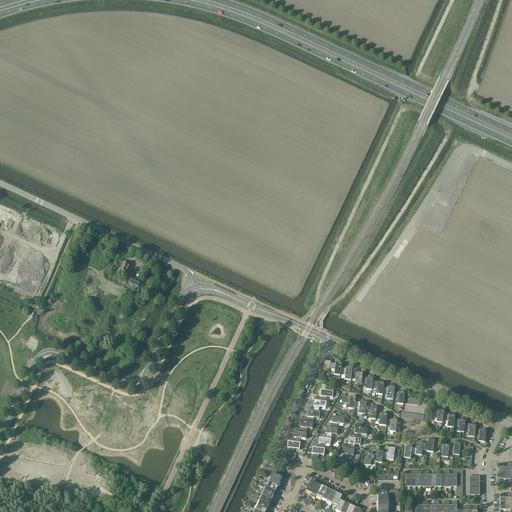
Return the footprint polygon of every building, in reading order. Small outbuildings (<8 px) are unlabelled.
[(465,168),(470,170),(474,164),(469,161),(465,168)] [(456,188),(447,207),(453,209),(461,190),(456,188)] [(419,222),(438,230),(441,223),(421,215),(419,222)] [(124,263),(121,269),(119,268),(117,274),(120,275),(122,271),(126,273),(129,265),(124,263)] [(132,277),(131,279),(129,284),(138,288),(141,281),(132,277)] [(341,368),(342,365),(331,363),(330,365),(330,368),(330,369),(332,369),(331,375),(334,375),(340,376),(340,374),(341,368)] [(352,370),(341,368),(340,374),(345,374),(345,380),(351,381),(351,379),(352,373),(352,370)] [(363,374),(352,373),(351,379),(352,379),(352,380),(352,381),(355,381),(356,380),(356,379),(355,385),(361,386),(361,384),(362,378),(363,374)] [(373,379),(362,378),(361,384),(366,384),(366,390),(372,390),(372,388),(372,383),(373,383),(373,379)] [(372,383),(372,388),(376,389),(376,395),(382,395),(382,393),(383,388),(383,384),(384,383),(375,382),(374,383),(373,383),(372,383)] [(383,388),(382,393),(387,394),(386,399),(387,399),(393,400),(393,398),(393,393),(394,393),(394,389),(394,388),(388,387),(388,388),(383,388)] [(315,401),(326,402),(327,397),(328,397),(332,398),(333,392),(322,391),(321,398),(315,398),(315,401)] [(393,393),(393,398),(397,399),(397,404),(403,405),(403,404),(404,398),(405,394),(405,393),(398,392),(398,393),(394,393),(393,393)] [(354,408),(355,403),(355,398),(344,397),(344,403),(349,403),(349,409),(354,410),(354,408)] [(326,403),(326,402),(315,401),(314,409),(308,408),(308,411),(309,412),(320,413),(320,412),(320,408),(321,408),(326,408),(326,407),(326,403)] [(365,414),(366,408),(366,404),(355,403),(354,408),(360,409),(359,415),(365,415),(365,414)] [(376,409),(366,408),(365,414),(370,414),(370,420),(375,420),(376,414),(376,409)] [(433,411),(432,417),(437,417),(436,423),(437,423),(443,423),(443,421),(443,416),(444,412),(444,411),(438,411),(437,411),(433,411)] [(320,415),(320,413),(309,412),(308,419),(302,418),(301,422),(302,422),(313,423),(314,418),(315,418),(319,418),(320,415)] [(376,414),(375,420),(380,420),(379,426),(380,426),(385,426),(386,426),(386,420),(387,415),(387,414),(381,414),(380,414),(376,414)] [(443,416),(443,421),(447,422),(447,427),(453,428),(453,426),(454,421),(454,417),(454,416),(448,415),(448,416),(443,416)] [(333,417),(332,428),(337,429),(338,424),(344,424),(344,419),(333,417)] [(386,420),(386,426),(390,426),(389,432),(396,433),(397,421),(391,420),(391,421),(386,420)] [(454,421),(453,426),(458,427),(457,432),(458,432),(460,433),(464,433),(464,431),(464,425),(465,425),(465,422),(465,421),(459,420),(459,421),(454,421)] [(313,428),(313,423),(302,422),(301,429),(295,428),(295,432),(307,433),(307,428),(308,428),(313,428)] [(464,425),(464,431),(468,432),(468,437),(470,437),(470,441),(474,441),(474,438),(474,436),(475,430),(475,427),(475,426),(469,425),(469,426),(465,425),(464,425)] [(338,429),(337,429),(332,428),(326,428),(325,439),(331,439),(332,434),(337,435),(338,429)] [(356,428),(355,439),(361,440),(361,438),(366,438),(366,435),(367,435),(367,430),(356,428)] [(475,430),(474,436),(479,437),(478,442),(485,443),(486,431),(480,430),(480,431),(475,430)] [(306,439),(307,433),(295,432),(295,439),(288,439),(288,442),(289,442),(300,444),(300,443),(300,439),(301,439),(301,438),(306,439)] [(331,439),(325,439),(320,438),(319,449),(324,449),(325,444),(330,445),(331,439)] [(349,438),(348,449),(354,450),(355,445),(360,445),(361,440),(355,439),(349,438)] [(427,451),(427,452),(432,453),(433,453),(434,448),(438,448),(439,442),(434,442),(434,441),(428,440),(428,441),(427,445),(428,445),(427,451)] [(299,449),(300,444),(289,442),(287,453),(289,454),(289,460),(295,461),(296,454),(293,454),(294,449),(295,449),(299,449)] [(415,454),(415,455),(421,456),(422,451),(425,451),(427,451),(428,445),(427,445),(426,445),(426,444),(416,443),(416,444),(416,448),(415,454)] [(453,453),(453,455),(458,456),(459,456),(460,450),(464,451),(465,447),(465,445),(460,445),(460,444),(454,443),(454,444),(454,447),(453,453)] [(443,446),(441,457),(447,458),(448,458),(448,453),(453,453),(454,447),(449,447),(449,446),(443,445),(443,446)] [(405,447),(404,458),(408,459),(409,459),(410,459),(411,454),(415,454),(416,448),(411,448),(412,447),(405,446),(405,447)] [(324,449),(319,449),(313,448),(312,462),(318,463),(318,460),(318,455),(324,455),(324,450),(324,449)] [(387,459),(387,460),(393,461),(394,456),(399,456),(400,450),(395,450),(395,449),(388,448),(388,449),(388,453),(387,459)] [(343,449),(341,460),(347,460),(348,455),(353,456),(354,450),(348,449),(343,449)] [(376,461),(376,463),(381,464),(382,464),(382,458),(387,459),(388,453),(383,452),(377,451),(377,452),(376,456),(377,456),(376,461)] [(377,456),(376,456),(365,455),(364,466),(375,467),(376,463),(376,461),(377,456)] [(335,470),(334,473),(340,474),(341,471),(341,465),(347,466),(347,460),(341,460),(336,459),(335,470)] [(279,475),(276,474),(279,469),(275,468),(276,467),(272,465),(270,472),(273,473),(270,478),(280,483),(282,478),(279,477),(279,475)] [(277,487),(280,483),(270,478),(268,483),(277,487)] [(316,484),(311,481),(306,491),(311,494),(316,484)] [(275,492),(277,487),(268,483),(266,487),(275,492)] [(321,486),(316,484),(311,494),(317,496),(321,486)] [(326,489),(321,486),(317,496),(322,499),(326,489)] [(273,496),(275,492),(266,487),(264,492),(273,496)] [(331,491),(326,489),(322,499),(327,501),(331,491)] [(332,503),(337,494),(331,491),(327,501),(332,503)] [(271,501),(273,496),(264,492),(262,496),(271,501)] [(342,496),(337,494),(332,503),(337,506),(340,501),(342,496)] [(269,505),(271,501),(262,496),(260,501),(269,505)] [(267,510),(269,505),(260,501),(258,505),(267,510)] [(340,511),(345,503),(340,501),(337,506),(335,510),(338,511),(340,511)] [(347,511),(350,505),(345,503),(340,511),(347,511)]
